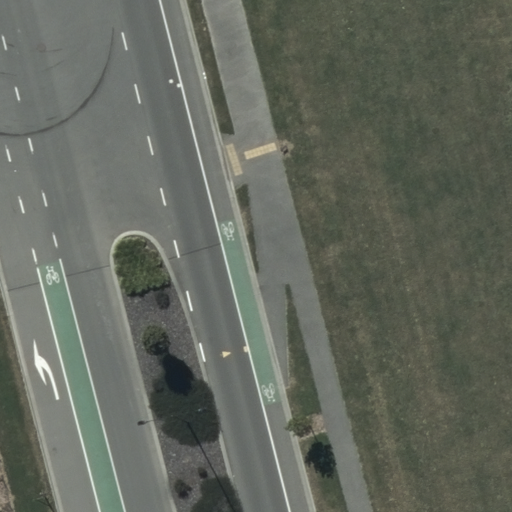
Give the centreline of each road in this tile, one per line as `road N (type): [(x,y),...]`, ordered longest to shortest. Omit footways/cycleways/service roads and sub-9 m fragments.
road 1 (residential): [(116,11),(221,334),(266,511)]
road 2 (residential): [(148,511),(24,35)]
